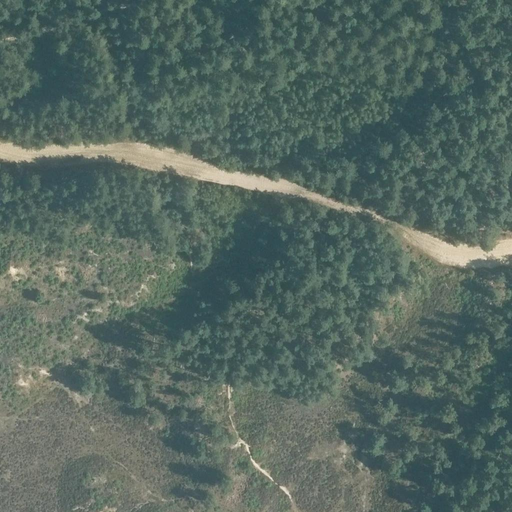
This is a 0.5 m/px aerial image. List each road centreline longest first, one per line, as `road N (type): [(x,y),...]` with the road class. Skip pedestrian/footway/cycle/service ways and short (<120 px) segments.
road 1 (track): [(0,142),(63,155),(152,158),(326,200),(454,254),(511,255)]
road 2 (track): [(295,511),(235,433),(227,388),(249,303),(252,242),(285,189)]
road 3 (track): [(0,41),(130,4),(192,39),(241,51),(283,37),(317,0)]
